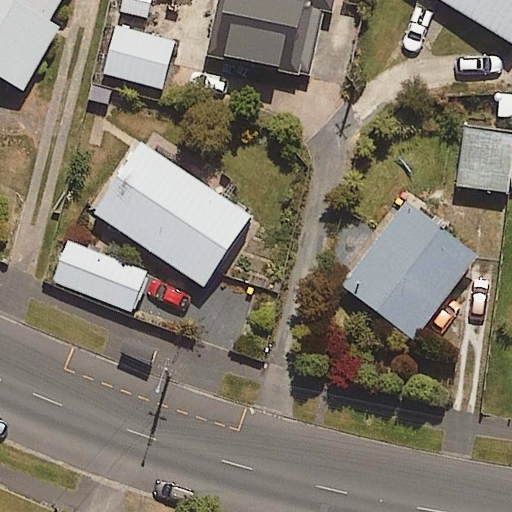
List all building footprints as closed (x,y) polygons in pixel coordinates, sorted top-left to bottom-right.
[(59,0),(0,0),(0,73),(24,87),(60,24),(49,18),(59,0)] [(157,0),(121,0),(118,14),(152,22),(157,0)] [(333,0),(217,0),(206,48),(309,74),(325,11),(331,13),(333,0)] [(511,0),(444,0),(511,39),(511,0)] [(175,39),(116,25),(104,73),(163,87),(175,39)] [(511,169),(511,131),(462,127),(457,187),(510,191),(511,169)] [(250,215),(142,143),(96,212),(204,285),(250,215)] [(479,254),(407,200),(344,284),(415,338),(479,254)] [(147,273),(69,243),(54,282),(131,312),(147,273)]
